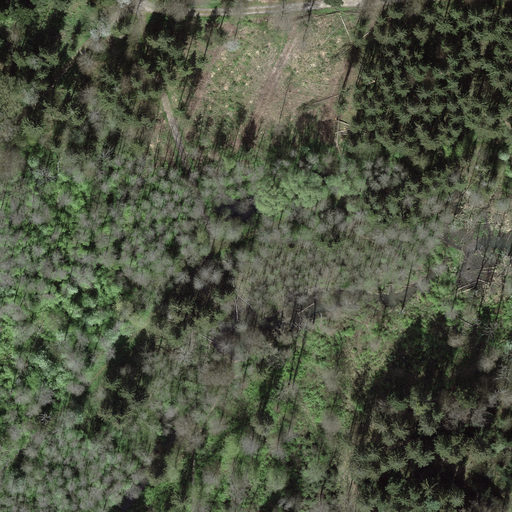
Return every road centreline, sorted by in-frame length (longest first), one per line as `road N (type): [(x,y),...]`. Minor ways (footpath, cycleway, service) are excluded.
road 1 (track): [(373,0),(136,6),(107,23),(0,135)]
road 2 (track): [(217,248),(0,475)]
road 3 (track): [(511,140),(364,186),(217,248)]
road 4 (track): [(135,0),(217,248)]
